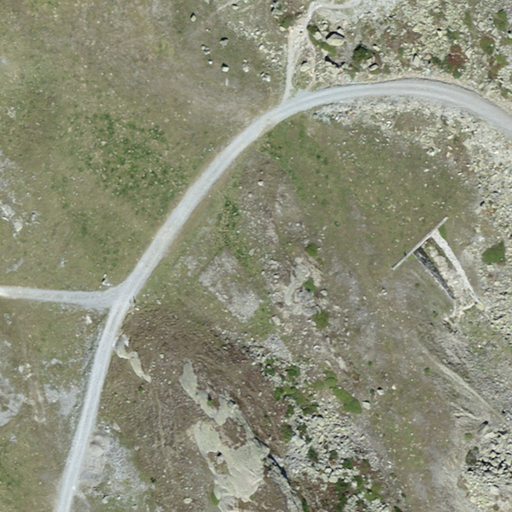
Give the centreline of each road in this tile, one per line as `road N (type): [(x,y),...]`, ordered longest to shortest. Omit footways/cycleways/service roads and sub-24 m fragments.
road 1 (track): [(286,107),(231,147),(123,300)]
road 2 (track): [(511,123),(427,85),(286,107)]
road 3 (track): [(123,300),(65,511)]
road 4 (track): [(0,294),(123,300)]
